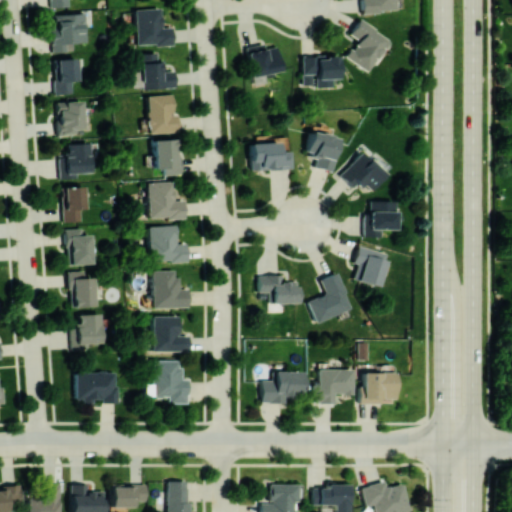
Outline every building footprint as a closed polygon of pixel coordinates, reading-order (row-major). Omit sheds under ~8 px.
[(358,0),(359,11),(392,10),(391,0),(358,0)] [(170,44),(169,26),(160,27),(159,7),(132,8),(134,45),(170,44)] [(50,14),(51,51),(72,50),(72,42),(85,41),(84,13),(50,14)] [(342,56),(366,71),(387,38),(356,19),(347,34),(356,40),(351,48),(348,46),(342,56)] [(275,46),(262,48),(261,43),(244,46),(249,81),(264,79),(263,72),(278,70),(275,46)] [(172,86),(172,70),(162,70),(161,59),(155,60),(154,52),(136,53),(137,71),(130,71),(131,88),(172,86)] [(336,77),(335,54),(300,55),(300,85),(330,85),(330,78),(336,77)] [(52,93),(71,93),(70,80),(75,80),(75,57),(54,58),(55,81),(52,81),(52,93)] [(175,131),(175,114),(170,114),(170,93),(145,94),(146,132),(175,131)] [(82,129),(81,100),(55,101),(56,134),(72,133),(72,129),(82,129)] [(328,171),(336,137),(308,130),(302,153),(314,155),(311,167),(328,171)] [(176,138),(151,139),(152,168),(161,168),(161,174),(177,173),(176,138)] [(290,168),(289,151),(276,151),(276,141),(248,142),(248,169),(290,168)] [(64,143),(65,153),(57,154),(58,178),(75,177),(75,171),(95,170),(94,142),(64,143)] [(382,173),(358,151),(336,175),(352,190),(359,182),(367,189),(382,173)] [(144,182),(145,206),(139,206),(139,218),(182,217),(181,199),(171,200),(171,181),(144,182)] [(83,208),(82,185),(60,186),(62,221),(79,220),(79,208),(83,208)] [(377,228),(391,229),(392,200),(366,200),(366,212),(360,212),(360,236),(377,236),(377,228)] [(147,261),(184,260),(184,243),(173,243),(173,224),(146,225),(147,261)] [(80,234),(80,228),(63,228),(64,264),(89,263),(88,233),(80,234)] [(353,279),(374,285),(384,253),(355,245),(350,262),(357,264),(353,279)] [(92,305),(91,269),(65,270),(65,289),(70,289),(71,306),(92,305)] [(174,269),(149,269),(150,307),(186,306),(185,288),(175,288),(174,269)] [(304,300),(313,322),(349,307),(334,271),(316,278),(322,293),(304,300)] [(280,274),(255,274),(256,292),(269,291),(270,302),(296,301),(295,280),(280,280),(280,274)] [(100,342),(99,312),(71,313),(72,349),(87,348),(87,342),(100,342)] [(176,315),(150,315),(150,350),(185,351),(186,335),(176,335),(176,315)] [(184,402),(185,379),(179,379),(179,359),(151,358),(151,383),(143,383),(143,395),(165,396),(165,402),(184,402)] [(351,368),(316,368),(315,384),(309,384),(309,402),(331,402),(331,393),(350,393),(351,368)] [(299,370),(271,370),(271,379),(258,379),(258,400),(299,399),(299,370)] [(72,400),(90,401),(90,398),(99,398),(99,402),(114,402),(115,371),(72,371),(72,400)] [(391,398),(391,372),(357,371),(357,402),(379,403),(379,398),(391,398)] [(164,479),(164,511),(187,511),(188,501),(184,501),(184,479),(164,479)] [(372,511),(398,511),(407,510),(400,482),(382,486),(381,480),(359,486),(363,505),(371,504),(372,511)] [(68,511),(101,511),(102,490),(85,490),(85,482),(68,483),(68,511)] [(132,506),(132,500),(144,500),(144,483),(108,484),(109,506),(132,506)] [(258,502),(257,511),(293,511),(294,501),(296,501),(296,483),(266,483),(267,502),(258,502)] [(0,511),(6,511),(6,504),(18,503),(16,484),(0,485),(0,511)] [(58,511),(59,484),(40,484),(39,497),(27,497),(26,511),(58,511)] [(345,511),(346,484),(316,484),(316,504),(332,504),(331,511),(345,511)]
